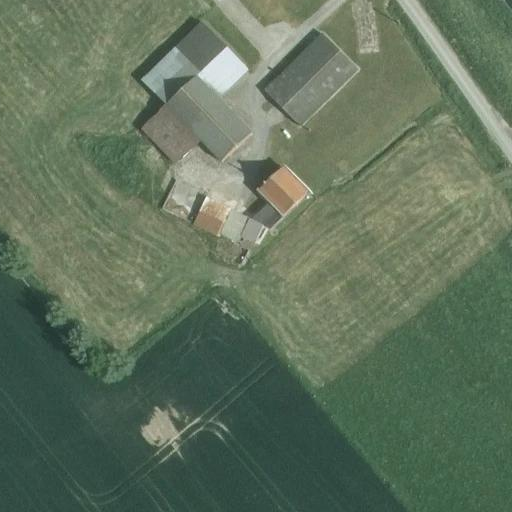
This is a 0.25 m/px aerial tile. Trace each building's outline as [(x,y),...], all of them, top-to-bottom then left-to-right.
[(267,0),(277,10),(288,0),(267,0)] [(357,71),(327,37),(274,83),(304,118),(357,71)] [(153,97),(129,119),(170,163),(192,142),(218,170),(244,147),(212,112),(245,82),(204,38),(147,91),(153,97)] [(284,181),(265,194),(283,220),(302,207),(284,181)] [(259,224),(204,207),(196,230),(229,241),(225,255),(247,261),(259,224)]
